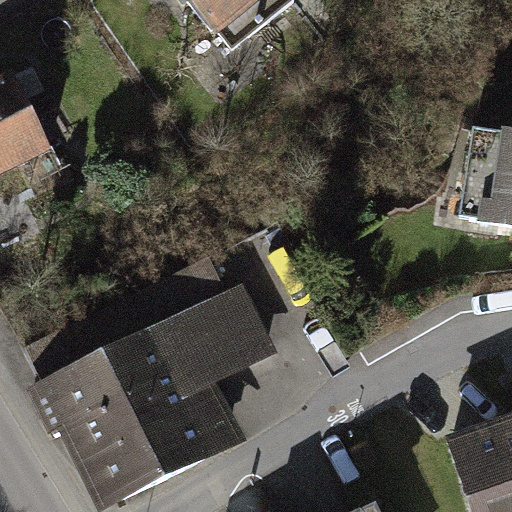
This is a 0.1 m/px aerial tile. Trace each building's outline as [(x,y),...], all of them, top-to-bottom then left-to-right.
[(294,0),(191,0),(219,33),(243,13),(259,32),(296,2),(294,0)] [(13,76),(0,83),(0,175),(50,150),(13,76)] [(483,218),(511,222),(511,129),(495,127),(483,218)] [(274,308),(84,406),(137,510),(279,437),(256,392),(304,368),(274,308)] [(511,511),(511,418),(455,437),(478,511),(511,511)]
